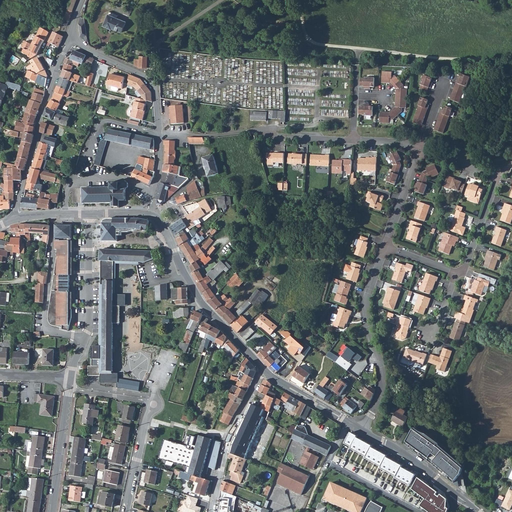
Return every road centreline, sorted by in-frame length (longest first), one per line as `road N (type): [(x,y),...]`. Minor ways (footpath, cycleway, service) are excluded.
road 1 (residential): [(360,431),(382,384),(366,301),(385,246)]
road 2 (residential): [(352,139),(261,129),(158,132)]
road 3 (secondary): [(263,369),(198,298),(150,214)]
road 4 (tertiary): [(212,511),(226,444),(263,369)]
road 5 (residential): [(54,77),(14,218)]
road 6 (secondary): [(479,511),(360,431)]
road 7 (residential): [(158,132),(149,80),(71,43)]
road 8 (residential): [(85,338),(89,213)]
road 9 (residential): [(52,511),(69,388)]
